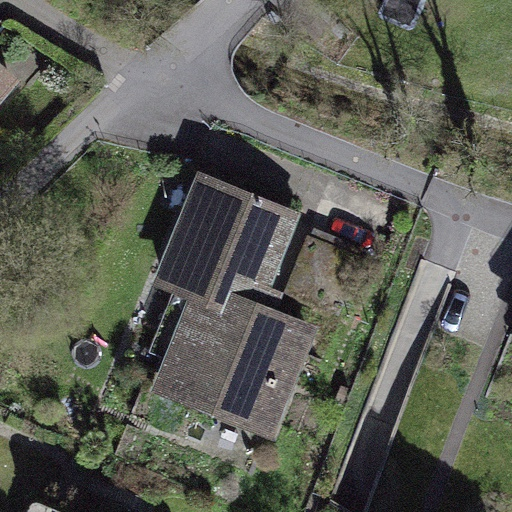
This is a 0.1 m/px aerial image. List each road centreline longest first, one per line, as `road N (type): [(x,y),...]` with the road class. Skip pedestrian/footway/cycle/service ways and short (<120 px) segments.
road 1 (residential): [(511,221),(153,82)]
road 2 (residential): [(0,224),(153,82)]
road 3 (residential): [(153,82),(24,0)]
